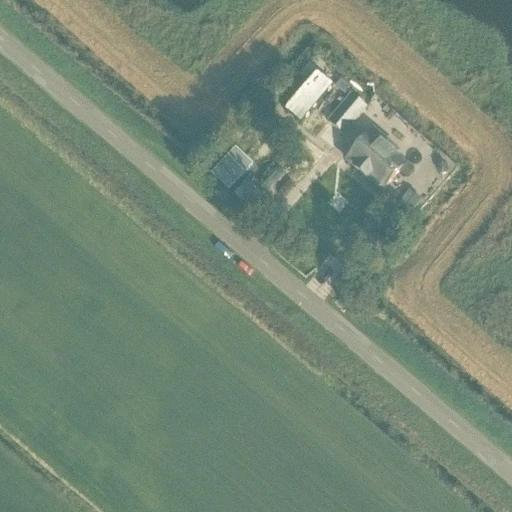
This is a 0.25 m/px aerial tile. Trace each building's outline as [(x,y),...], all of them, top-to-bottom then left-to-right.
[(279,112),(296,126),(327,87),(311,73),(279,112)] [(351,95),(327,123),(342,136),(366,108),(351,95)] [(371,129),(367,135),(343,163),(381,195),(406,165),(381,144),(384,140),(371,129)] [(211,175),(228,192),(252,167),(235,150),(211,175)] [(335,173),(293,218),(331,254),(374,209),(335,173)] [(430,197),(437,180),(428,175),(420,193),(430,197)]
